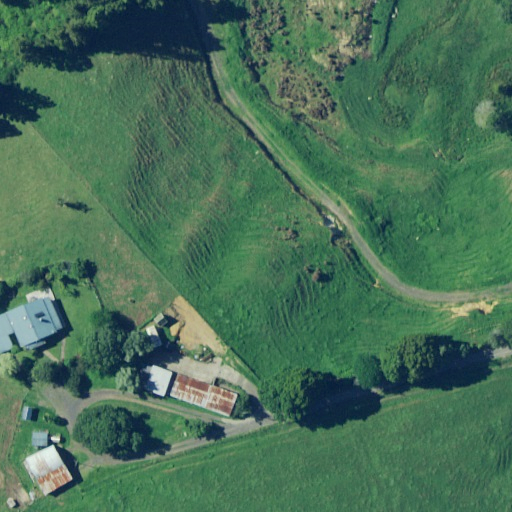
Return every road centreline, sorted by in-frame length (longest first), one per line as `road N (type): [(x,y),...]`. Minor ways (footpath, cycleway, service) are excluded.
road 1 (track): [(511,279),(461,287),(393,274),(327,248),(214,114),(168,77),(29,0)]
road 2 (unclassified): [(511,343),(61,452)]
